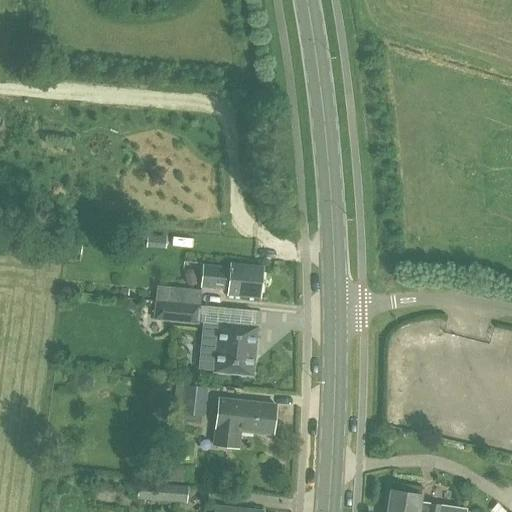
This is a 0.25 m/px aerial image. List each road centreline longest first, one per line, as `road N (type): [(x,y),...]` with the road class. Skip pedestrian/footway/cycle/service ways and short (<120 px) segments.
road 1 (secondary): [(335,313),(328,174),(303,0)]
road 2 (secondary): [(328,511),(335,313)]
road 3 (unclassified): [(511,312),(416,302),(335,313)]
